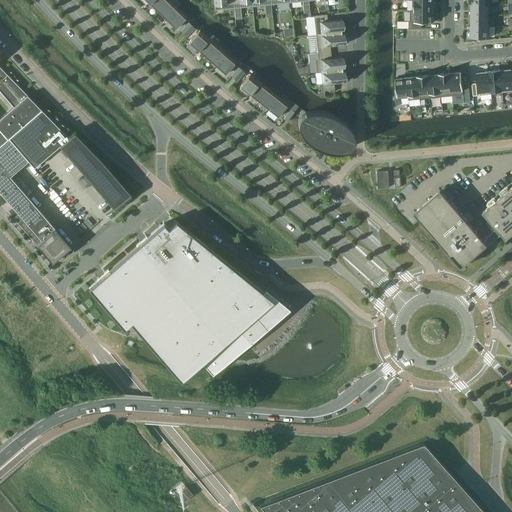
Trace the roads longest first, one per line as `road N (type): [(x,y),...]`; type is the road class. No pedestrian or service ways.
road 1 (secondary): [(0,459),(37,428),(107,404),(326,415),(407,354)]
road 2 (secondary): [(373,248),(91,0)]
road 3 (residential): [(374,218),(121,0)]
road 4 (tertiary): [(48,292),(236,511)]
road 5 (secondary): [(152,114),(338,267)]
road 6 (unclassified): [(0,32),(165,192)]
road 7 (unclassified): [(165,192),(260,265),(338,267)]
road 8 (secondary): [(37,0),(152,114)]
road 9 (unclassified): [(165,192),(48,292)]
